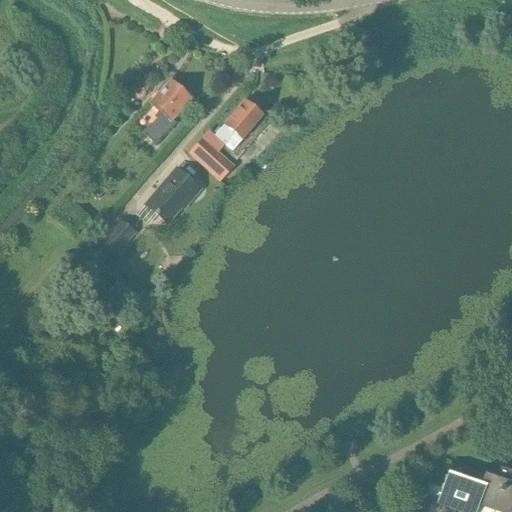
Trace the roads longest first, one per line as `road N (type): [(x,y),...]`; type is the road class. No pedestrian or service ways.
road 1 (track): [(382,0),(236,61),(92,224)]
road 2 (unclassified): [(360,0),(236,0)]
